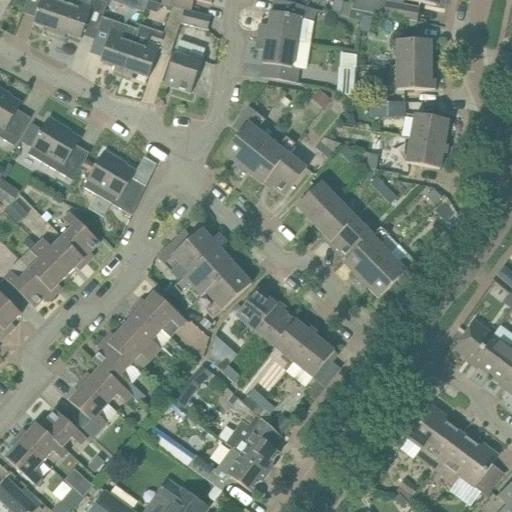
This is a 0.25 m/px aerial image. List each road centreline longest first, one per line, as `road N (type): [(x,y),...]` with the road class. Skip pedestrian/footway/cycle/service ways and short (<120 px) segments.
road 1 (residential): [(0,412),(32,381),(30,347),(71,311),(99,313),(124,289),(169,170)]
road 2 (residential): [(413,359),(332,284),(280,256),(259,234),(236,231),(169,170)]
road 3 (residential): [(189,154),(0,42)]
road 4 (residential): [(292,511),(413,359)]
road 5 (residential): [(413,359),(511,198)]
road 6 (residential): [(189,154),(217,121),(237,0)]
road 7 (residential): [(499,128),(469,49),(479,0)]
road 8 (residential): [(511,438),(488,421),(477,400),(413,359)]
